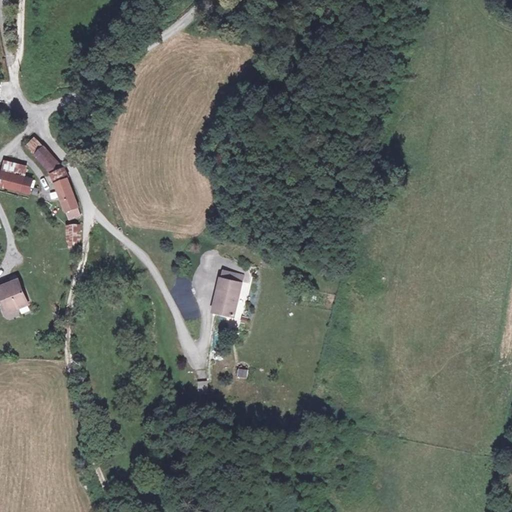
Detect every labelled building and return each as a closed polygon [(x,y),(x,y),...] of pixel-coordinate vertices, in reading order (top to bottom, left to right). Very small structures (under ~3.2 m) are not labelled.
[(60,163),(33,136),(25,145),(47,170),(60,163)] [(61,169),(61,168),(47,174),(52,186),(66,179),(61,169)] [(31,182),(1,175),(0,177),(0,188),(28,196),(31,182)] [(67,221),(81,216),(66,179),(52,186),(67,221)] [(80,224),(65,224),(66,247),(81,246),(80,224)] [(235,316),(242,282),(220,278),(212,311),(235,316)] [(4,298),(11,314),(29,306),(18,282),(0,289),(0,296),(1,299),(4,298)] [(207,393),(207,381),(197,382),(197,393),(207,393)]
